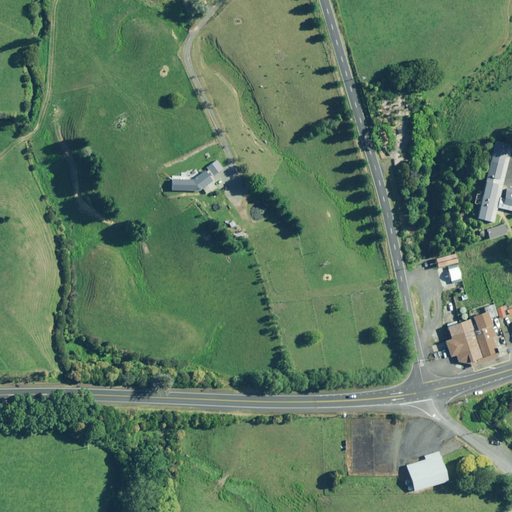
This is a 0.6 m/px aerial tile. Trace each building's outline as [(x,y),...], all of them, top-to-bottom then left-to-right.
[(494,134),(475,213),(492,217),(511,138),(494,134)] [(216,181),(213,177),(223,168),(216,159),(195,177),(192,179),(202,190),(203,189),(207,193),(213,188),(210,186),(216,181)] [(511,187),(505,185),(500,204),(511,206),(511,187)] [(503,216),(484,222),(487,232),(506,226),(503,216)] [(438,269),(440,274),(460,269),(458,263),(438,269)] [(464,286),(461,273),(441,278),(444,291),(464,286)] [(504,306),(497,308),(501,319),(507,317),(504,306)] [(489,316),(476,320),(480,334),(493,330),(489,316)] [(450,329),(460,367),(472,364),(498,357),(492,335),(477,339),(473,323),(450,329)] [(437,451),(403,461),(411,486),(445,476),(437,451)]
